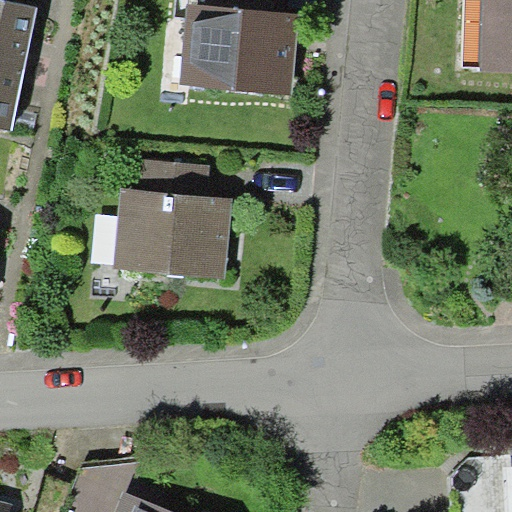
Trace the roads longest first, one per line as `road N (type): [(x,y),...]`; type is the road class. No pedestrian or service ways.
road 1 (residential): [(367,0),(335,369)]
road 2 (residential): [(0,389),(335,369)]
road 3 (residential): [(335,369),(511,355)]
road 4 (residential): [(335,369),(324,511)]
